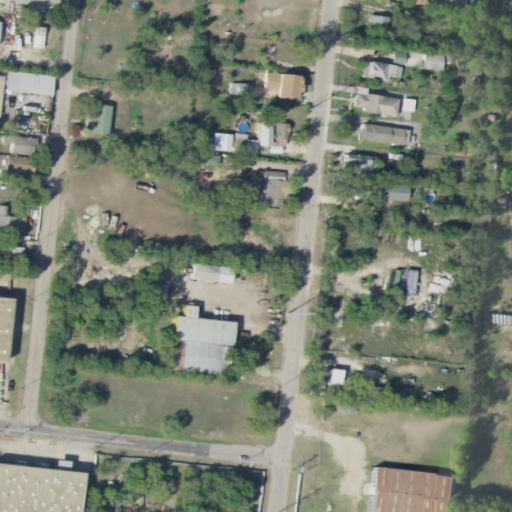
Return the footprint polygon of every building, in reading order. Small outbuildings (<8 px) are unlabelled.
[(385,17),(367,16),(367,38),(384,39),(385,17)] [(441,55),(422,54),(421,70),(440,71),(441,55)] [(400,66),(363,62),(361,80),(386,82),(387,77),(398,78),(400,66)] [(2,91),(49,97),(51,77),(4,71),(2,91)] [(274,99),(295,101),(297,76),(262,73),(261,84),(259,84),(259,88),(274,90),(274,99)] [(396,99),(354,93),(352,107),(361,109),(361,113),(394,117),(396,99)] [(109,106),(92,105),(92,119),(85,119),(84,134),(107,135),(109,106)] [(405,147),(407,130),(359,124),(357,141),(405,147)] [(9,154),(32,155),(33,138),(1,137),(0,143),(9,144),(9,154)] [(373,175),(375,158),(343,154),(341,171),(373,175)] [(201,165),(216,167),(217,157),(202,155),(201,165)] [(32,173),(33,158),(4,157),(3,172),(32,173)] [(283,173),(263,172),(262,179),(258,179),(257,207),(281,208),(283,173)] [(0,231),(22,234),(23,218),(4,217),(4,207),(0,206),(0,231)] [(4,262),(21,263),(21,248),(0,246),(0,254),(4,255),(4,262)] [(215,268),(192,264),(190,279),(213,283),(215,268)] [(0,363),(1,364),(8,298),(0,297),(0,363)] [(172,316),(166,370),(217,375),(220,347),(228,348),(230,322),(192,318),(193,307),(182,306),(181,317),(172,316)] [(339,385),(340,371),(328,370),(326,384),(339,385)] [(0,511),(0,464),(79,474),(75,511),(0,511)] [(366,511),(452,511),(456,476),(370,467),(366,511)]
